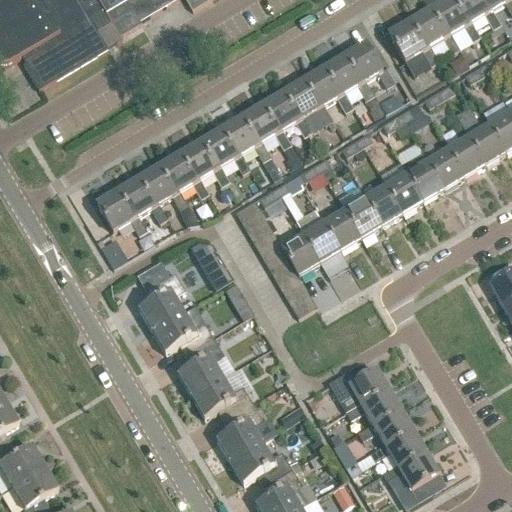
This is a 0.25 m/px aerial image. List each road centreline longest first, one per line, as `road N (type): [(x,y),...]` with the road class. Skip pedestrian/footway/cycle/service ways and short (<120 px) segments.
road 1 (residential): [(19,209),(370,0)]
road 2 (residential): [(502,492),(398,308),(410,287),(511,225)]
road 3 (unclassified): [(200,511),(19,209)]
road 4 (residential): [(0,145),(242,0)]
